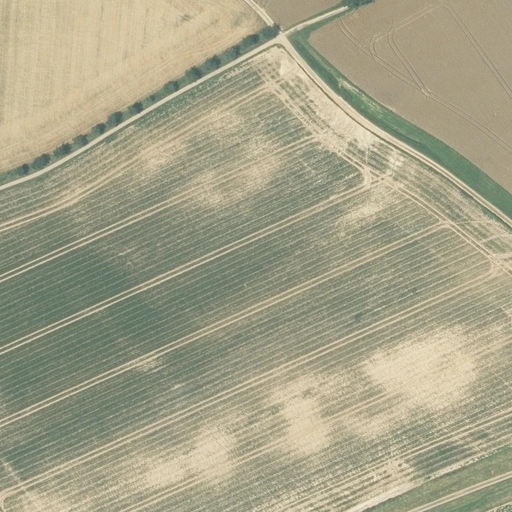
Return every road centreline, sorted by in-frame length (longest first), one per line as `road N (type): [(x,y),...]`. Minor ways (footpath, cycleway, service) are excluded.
road 1 (track): [(0,190),(44,174),(281,35)]
road 2 (track): [(511,225),(437,165),(359,121),(281,35)]
